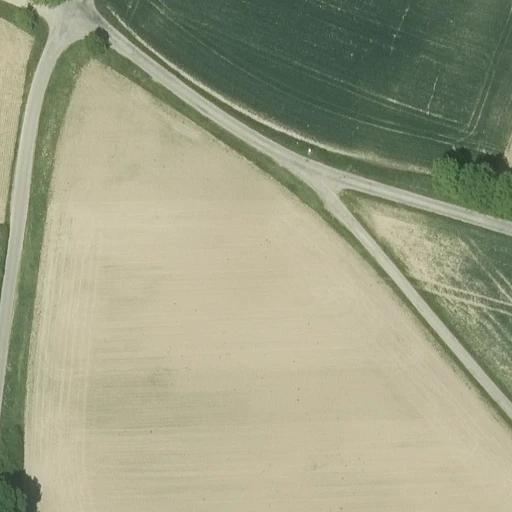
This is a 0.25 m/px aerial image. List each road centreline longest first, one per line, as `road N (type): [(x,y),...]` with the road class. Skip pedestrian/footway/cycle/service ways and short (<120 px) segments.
road 1 (unclassified): [(0,347),(29,122),(75,5)]
road 2 (unclassified): [(511,412),(309,170)]
road 3 (unclassified): [(309,170),(198,104),(75,5)]
road 4 (unclassified): [(511,230),(309,170)]
